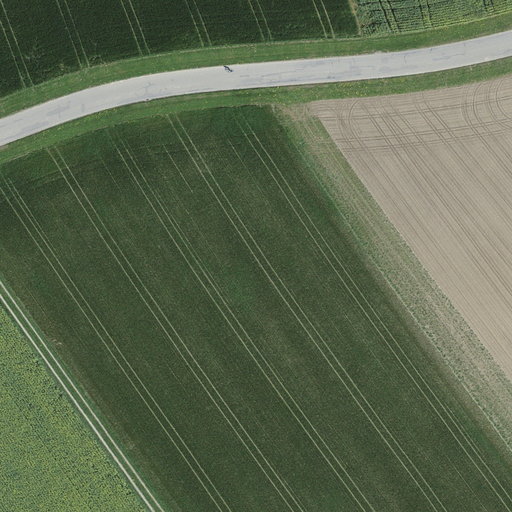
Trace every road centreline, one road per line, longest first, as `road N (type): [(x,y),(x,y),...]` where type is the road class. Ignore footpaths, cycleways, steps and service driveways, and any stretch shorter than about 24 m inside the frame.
road 1 (unclassified): [(0,135),(132,90),(414,63),(511,43)]
road 2 (track): [(0,290),(150,511)]
